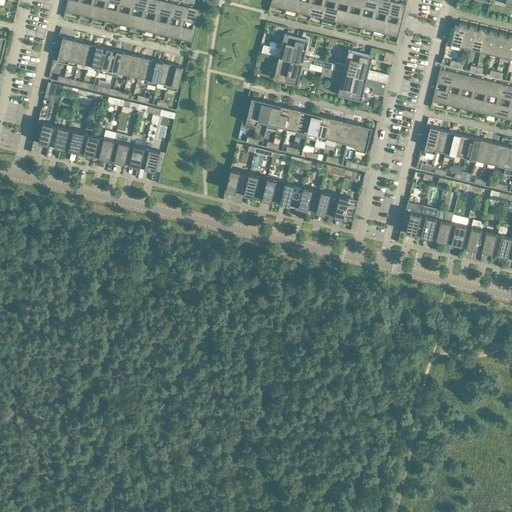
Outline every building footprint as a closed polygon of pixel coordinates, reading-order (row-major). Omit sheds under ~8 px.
[(68,0),(66,11),(80,14),(79,18),(83,2),(83,0),(78,0),(78,1),(75,0),(68,0)] [(83,2),(79,18),(80,18),(81,15),(93,17),(92,21),(96,5),(97,0),(92,0),(92,4),(83,2)] [(96,5),(92,21),(93,18),(105,21),(104,24),(105,24),(109,8),(110,2),(110,0),(99,0),(106,1),(105,7),(96,5)] [(109,8),(105,24),(106,21),(118,24),(117,27),(121,11),(123,6),(123,0),(110,0),(110,2),(119,5),(117,10),(109,8)] [(121,11),(117,27),(118,27),(118,24),(130,27),(130,30),(134,14),(135,9),(137,0),(123,0),(123,6),(131,8),(130,13),(121,11)] [(134,14),(130,30),(131,27),(143,30),(142,33),(143,33),(146,17),(148,12),(150,0),(137,0),(135,9),(144,11),(142,16),(134,14)] [(146,17),(143,33),(144,30),(156,33),(155,36),(155,37),(159,20),(160,15),(164,0),(162,0),(150,0),(148,12),(157,14),(155,20),(146,17)] [(159,20),(155,37),(156,37),(156,33),(168,36),(168,40),(172,24),(173,18),(177,3),(164,0),(160,15),(169,17),(168,23),(159,20)] [(284,13),(285,13),(287,0),(272,0),(271,6),(285,9),(284,13)] [(287,0),(285,13),(286,9),(298,12),(297,16),(301,0),(287,0)] [(302,0),(301,0),(297,16),(298,12),(310,15),(309,19),(310,19),(313,3),(313,0),(310,0),(310,2),(302,0)] [(313,3),(310,19),(311,15),(323,18),(322,22),(326,6),(328,0),(327,0),(323,0),(322,5),(313,3)] [(326,6),(322,22),(323,22),(324,18),(336,21),(335,25),(339,9),(341,0),(327,0),(328,0),(336,2),(335,8),(326,6)] [(339,9),(335,25),(336,22),(348,24),(347,28),(348,28),(351,12),(353,6),(354,0),(341,0),(340,3),(349,5),(348,11),(339,9)] [(351,12),(348,28),(349,25),(361,28),(360,31),(364,15),(366,9),(367,0),(354,0),(353,6),(361,8),(360,14),(351,12)] [(364,15),(360,31),(361,31),(362,28),(373,31),(373,34),(377,18),(376,18),(378,12),(380,0),(367,0),(366,9),(374,12),(373,17),(364,15)] [(377,18),(373,34),(374,31),(386,34),(385,37),(386,37),(389,21),(391,16),(394,1),(389,0),(380,0),(378,12),(387,15),(385,20),(377,18)] [(389,21),(386,37),(387,34),(398,37),(406,4),(394,1),(391,16),(399,18),(398,23),(389,21)] [(172,24),(168,40),(169,36),(181,39),(180,43),(184,27),(186,21),(189,7),(177,3),(173,18),(182,20),(180,26),(172,24)] [(184,27),(180,43),(181,43),(182,39),(193,42),(201,9),(189,7),(186,21),(194,23),(193,29),(184,27)] [(451,43),(460,45),(466,23),(460,21),(459,24),(457,24),(457,23),(456,23),(451,43)] [(467,23),(466,23),(460,45),(461,46),(460,48),(461,48),(461,46),(470,48),(476,25),(470,24),(469,26),(467,25),(467,23)] [(477,26),(476,25),(470,48),(471,48),(470,50),(471,51),(471,48),(480,50),(486,28),(480,26),(479,28),(477,28),(477,26)] [(487,28),(486,28),(480,50),(480,53),(481,53),(481,51),(490,53),(490,55),(496,30),(490,29),(489,31),(487,30),(487,28)] [(497,31),(496,30),(490,55),(491,55),(491,53),(500,55),(500,58),(506,33),(500,31),(499,33),(497,32),(497,31)] [(296,39),(297,36),(292,35),(285,33),(281,49),(275,48),(275,49),(269,48),(269,46),(263,45),(262,51),(272,54),(291,59),(296,39)] [(507,33),(506,33),(500,58),(501,58),(501,55),(510,58),(510,60),(511,51),(511,34),(510,34),(509,36),(506,35),(507,33)] [(5,37),(0,35),(0,61),(3,62),(8,40),(5,39),(5,37)] [(57,61),(68,64),(74,39),(63,36),(57,61)] [(309,39),(302,37),(297,36),(296,39),(291,59),(311,63),(312,59),(304,57),(309,39)] [(68,64),(77,66),(84,41),(74,39),(68,64)] [(94,44),(84,41),(77,66),(87,68),(89,64),(94,44)] [(94,44),(87,68),(97,71),(98,66),(103,46),(94,44)] [(97,71),(107,73),(113,48),(103,46),(98,66),(97,71)] [(123,51),(113,48),(107,73),(117,76),(118,71),(123,51)] [(360,54),(361,52),(349,49),(345,64),(336,61),(334,69),(336,69),(355,74),(360,54)] [(118,71),(128,74),(133,53),(123,51),(118,71)] [(360,54),(355,74),(376,79),(387,82),(389,74),(369,70),(373,55),(371,54),(366,53),(361,52),(360,54)] [(128,74),(138,76),(143,56),(133,53),(128,74)] [(274,78),(281,80),(286,81),(291,59),(272,54),(271,58),(278,60),(274,78)] [(138,76),(148,79),(153,58),(143,56),(138,76)] [(157,85),(158,81),(163,61),(153,58),(148,79),(147,83),(157,85)] [(291,59),(286,81),(291,82),(298,84),(302,65),(310,67),(311,63),(291,59)] [(166,88),(167,88),(173,63),(163,61),(158,81),(167,83),(166,88)] [(183,66),(173,63),(167,88),(177,90),(183,66)] [(350,97),(351,94),(355,74),(336,69),(334,69),(332,68),(324,66),(322,74),(337,78),(338,74),(343,75),(338,94),(345,95),(350,97)] [(436,88),(433,101),(446,104),(449,91),(450,86),(454,71),(441,68),(437,83),(447,85),(445,91),(438,89),(439,89),(436,88)] [(449,91),(446,104),(447,104),(446,108),(447,108),(448,104),(458,107),(461,94),(463,89),(466,74),(454,71),(450,86),(459,88),(457,93),(449,91)] [(350,97),(355,98),(362,99),(363,96),(365,85),(373,87),(372,92),(383,95),(387,82),(376,79),(355,74),(351,94),(350,97)] [(461,94),(458,107),(460,107),(459,111),(460,107),(471,110),(474,98),(476,92),(479,78),(466,74),(463,89),(472,91),(470,97),(461,94)] [(474,98),(471,110),(472,110),(471,114),(472,114),(473,111),(484,113),(487,101),(488,95),(492,81),(479,78),(476,92),(484,94),(483,100),(474,98)] [(487,101),(484,113),(485,114),(484,117),(485,117),(486,114),(496,116),(500,104),(501,98),(504,84),(492,81),(488,95),(497,97),(496,103),(487,101)] [(64,85),(52,82),(49,96),(48,98),(60,101),(61,96),(62,91),(64,85)] [(500,104),(496,116),(498,117),(497,120),(498,117),(509,119),(511,107),(511,85),(504,84),(501,98),(510,100),(508,106),(500,104)] [(109,96),(108,102),(123,105),(124,100),(109,96)] [(246,122),(257,124),(263,100),(262,100),(258,99),(252,97),(246,122)] [(258,120),(267,123),(272,102),(263,100),(257,124),(258,120)] [(276,130),(277,125),(282,105),(282,104),(278,104),(272,102),(267,123),(266,128),(276,130)] [(277,125),(287,128),(292,107),(286,106),(283,105),(282,105),(277,125)] [(287,128),(297,130),(302,109),(298,108),(292,107),(287,128)] [(297,130),(307,132),(312,112),(306,110),(303,110),(302,109),(297,130)] [(306,137),(316,140),(322,114),(318,113),(312,112),(307,132),(306,137)] [(332,117),(326,115),(323,114),(322,114),(316,140),(326,142),(327,137),(332,117)] [(336,146),(337,140),(342,119),(341,119),(338,118),(332,117),(327,137),(326,142),(326,143),(336,146)] [(337,140),(347,142),(352,122),(346,120),(343,119),(342,119),(337,140)] [(54,124),(39,121),(34,140),(39,141),(49,144),(54,124)] [(355,148),(356,148),(362,124),(361,124),(358,123),(352,122),(347,142),(356,144),(355,148)] [(54,145),(64,148),(69,128),(54,124),(49,144),(50,144),(54,145)] [(372,126),(366,125),(363,124),(362,124),(356,148),(366,151),(372,126)] [(435,153),(441,129),(430,126),(424,151),(435,153)] [(69,149),(79,151),(84,132),(69,128),(64,148),(65,148),(69,149)] [(99,156),(110,159),(115,139),(114,139),(116,131),(106,129),(104,137),(99,136),(95,155),(99,156)] [(451,131),(441,129),(435,153),(435,154),(437,149),(446,151),(451,131)] [(456,154),(461,133),(451,131),(446,151),(445,156),(455,158),(456,154)] [(84,152),(95,155),(99,136),(84,132),(79,151),(80,152),(80,151),(84,152)] [(471,136),(461,133),(456,154),(466,156),(471,136)] [(466,156),(476,159),(480,138),(471,136),(466,156)] [(490,141),(480,138),(476,159),(486,161),(490,141)] [(114,160),(125,162),(130,143),(115,139),(110,159),(114,160)] [(486,161),(496,164),(501,143),(490,141),(486,161)] [(130,164),(140,166),(145,147),(130,143),(125,162),(126,163),(126,162),(130,163),(130,164)] [(510,146),(501,143),(496,164),(506,166),(510,146)] [(156,170),(161,171),(166,152),(145,147),(140,166),(141,166),(145,167),(156,170)] [(353,162),(351,167),(366,170),(367,165),(353,162)] [(417,168),(420,169),(430,171),(432,165),(418,162),(417,168)] [(226,189),(228,190),(244,194),(250,173),(231,168),(226,189)] [(268,177),(250,173),(244,194),(262,198),(268,177)] [(262,198),(265,199),(280,203),(286,181),(268,177),(262,198)] [(304,186),(286,181),(280,203),(283,203),(298,207),(299,207),(304,186)] [(299,207),(301,208),(317,211),(322,190),(304,186),(299,207)] [(340,195),(322,190),(317,211),(319,212),(334,216),(335,216),(340,195)] [(337,216),(353,220),(358,199),(340,195),(335,216),(337,216)] [(406,231),(416,234),(421,214),(423,205),(408,201),(401,230),(402,230),(406,231)] [(447,241),(452,222),(454,212),(446,210),(444,220),(436,218),(432,238),(432,237),(436,238),(436,239),(447,241)] [(421,235),(432,238),(436,218),(421,214),(416,234),(417,234),(421,235)] [(477,249),(482,229),(484,221),(473,219),(471,227),(467,225),(462,245),(467,246),(466,246),(477,249)] [(451,242),(462,245),(467,225),(452,222),(447,241),(451,242)] [(482,250),(492,252),(497,233),(482,229),(477,249),(478,249),(482,250)] [(497,253),(507,256),(511,237),(511,236),(497,233),(492,252),(493,252),(497,253)]
